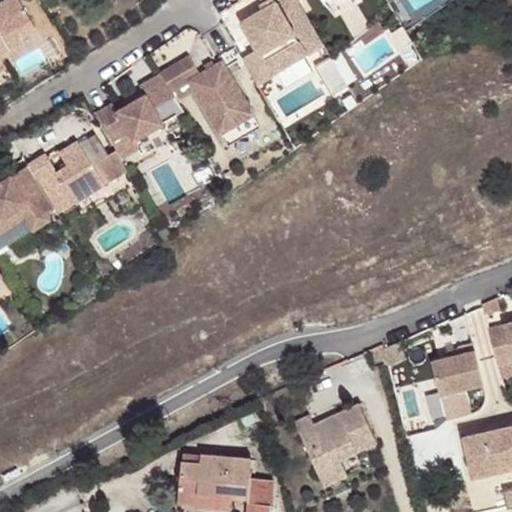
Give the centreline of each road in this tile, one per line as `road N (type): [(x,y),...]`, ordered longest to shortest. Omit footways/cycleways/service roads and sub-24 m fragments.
road 1 (residential): [(511,278),(356,346),(322,338),(279,342),(0,495)]
road 2 (residential): [(193,0),(0,123)]
